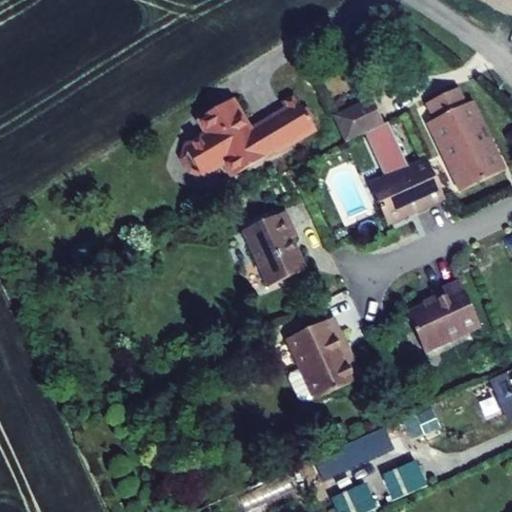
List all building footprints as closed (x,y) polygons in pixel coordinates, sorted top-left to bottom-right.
[(436,104),(476,188),(511,170),(511,155),(485,101),(479,103),(470,86),(462,90),(459,86),(439,96),(442,99),(436,104)] [(202,153),(201,160),(313,98),(308,87),(290,96),(293,103),(264,120),(257,124),(249,111),(256,107),(252,100),(214,122),(221,136),(200,148),(202,153)] [(349,108),(362,134),(374,128),(394,118),(400,115),(387,89),(349,108)] [(313,98),(322,113),(327,109),(319,95),(313,98)] [(244,153),(250,164),(288,142),(290,146),(328,124),(322,113),(313,98),(201,160),(204,165),(207,166),(211,166),(213,170),(236,158),(244,153)] [(249,111),(257,124),(264,120),(256,107),(249,111)] [(380,183),(398,221),(458,195),(439,156),(418,165),(394,118),(374,128),(397,175),(380,183)] [(236,158),(242,169),(250,164),(244,153),(236,158)] [(253,227),(280,282),(317,264),(302,232),(307,229),(296,207),(253,227)] [(435,295),(439,304),(410,318),(425,350),(451,337),(452,339),(480,327),(464,292),(460,284),(435,295)] [(287,342),(300,368),(316,402),(356,382),(349,366),(340,349),(345,347),(332,320),(287,342)] [(345,347),(340,349),(349,366),(355,363),(347,346),(345,347)]
